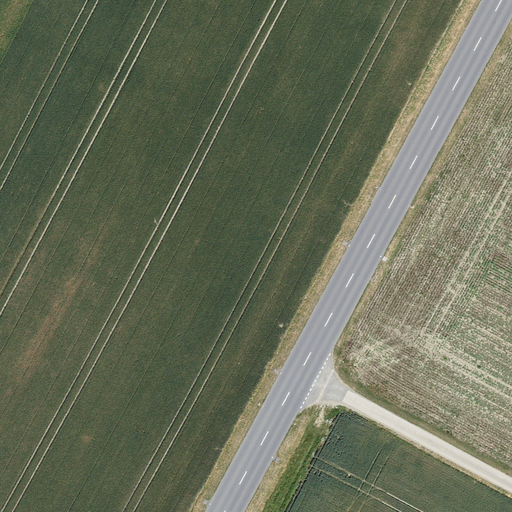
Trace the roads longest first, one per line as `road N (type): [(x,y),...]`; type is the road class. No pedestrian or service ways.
road 1 (tertiary): [(502,0),(227,511)]
road 2 (track): [(511,484),(303,373)]
